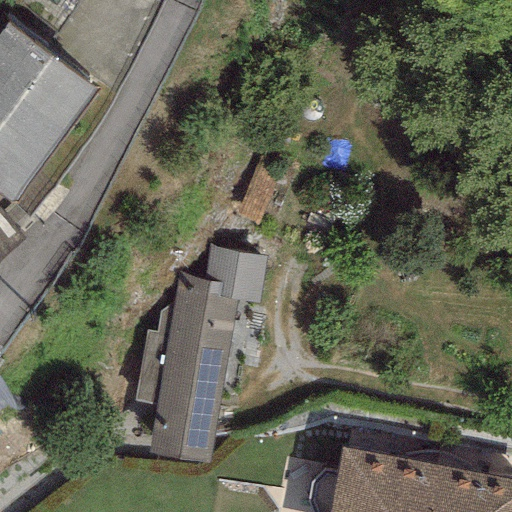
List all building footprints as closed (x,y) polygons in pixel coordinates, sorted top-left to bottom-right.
[(0,25),(0,169),(7,175),(84,73),(7,16),(0,25)] [(266,144),(242,195),(267,207),(292,156),(266,144)] [(0,254),(20,237),(0,215),(0,254)] [(175,311),(161,386),(208,395),(227,292),(230,292),(231,288),(252,292),(259,255),(212,246),(206,280),(182,276),(175,311)] [(161,386),(175,311),(158,308),(154,330),(144,328),(132,394),(159,399),(160,395),(161,386)] [(160,395),(159,399),(154,427),(152,438),(198,446),(206,404),(160,395)] [(511,511),(511,476),(345,444),(341,469),(332,511),(511,511)] [(275,511),(286,459),(229,449),(212,511),(275,511)] [(286,459),(275,511),(332,511),(341,469),(286,459)]
